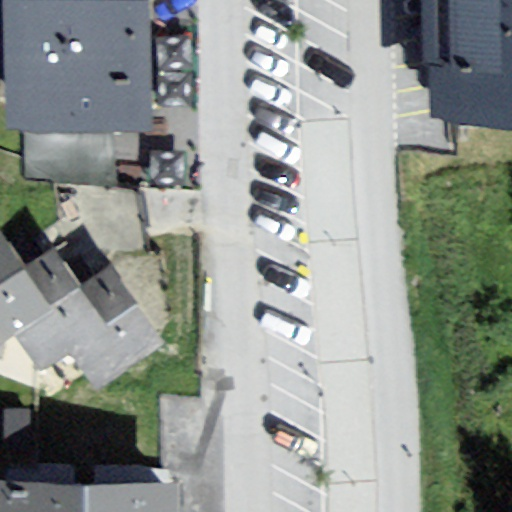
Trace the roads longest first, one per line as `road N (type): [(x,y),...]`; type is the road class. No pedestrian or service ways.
road 1 (residential): [(402,511),(374,0)]
road 2 (residential): [(224,0),(246,511)]
